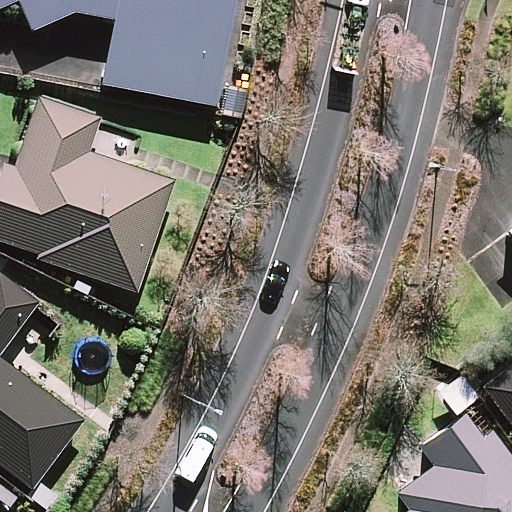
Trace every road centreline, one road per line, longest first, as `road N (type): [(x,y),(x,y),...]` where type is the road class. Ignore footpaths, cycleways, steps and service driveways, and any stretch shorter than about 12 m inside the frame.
road 1 (tertiary): [(427,0),(382,199),(337,325),(246,511)]
road 2 (tertiary): [(186,511),(201,459),(293,249),(360,0)]
